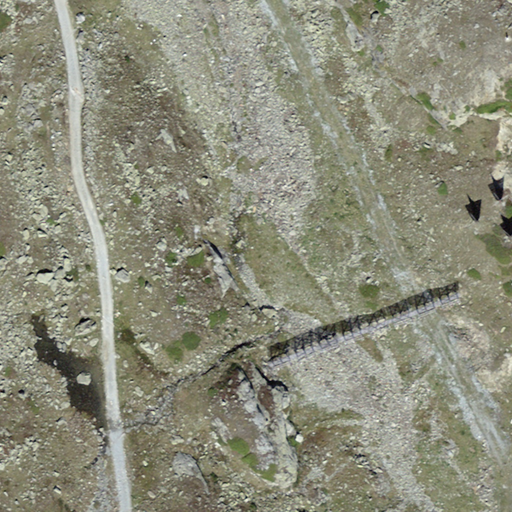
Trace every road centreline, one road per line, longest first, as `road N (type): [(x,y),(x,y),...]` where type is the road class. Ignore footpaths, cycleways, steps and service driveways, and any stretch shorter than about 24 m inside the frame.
road 1 (track): [(274,0),(411,287),(510,469)]
road 2 (track): [(60,0),(75,68),(80,179),(101,242),(127,511)]
